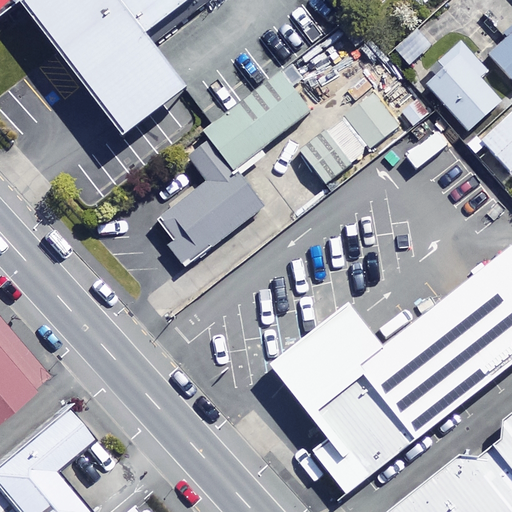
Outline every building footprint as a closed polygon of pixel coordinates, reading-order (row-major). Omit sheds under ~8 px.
[(0,0),(0,33),(36,1),(35,0),(0,0)] [(207,3),(205,0),(43,0),(46,3),(34,12),(136,147),(200,99),(156,41),(207,3)] [(328,13),(317,0),(316,0),(285,23),(295,37),(328,13)] [(431,47),(415,32),(396,52),(411,67),(431,47)] [(511,34),(488,56),(511,82),(511,34)] [(487,76),(459,45),(437,64),(445,74),(428,89),(469,136),(502,107),(480,82),(487,76)] [(335,72),(348,87),(377,62),(363,47),(335,72)] [(212,144),(236,177),(311,118),(280,79),(206,137),(212,144)] [(371,95),(297,153),(326,190),(400,131),(371,95)] [(420,99),(398,113),(411,132),(433,117),(420,99)] [(511,173),(511,119),(484,146),(511,174),(511,173)] [(236,177),(212,144),(190,162),(210,187),(162,224),(174,239),(166,245),(187,272),(264,212),(236,177)] [(336,325),(397,281),(389,271),(358,294),(326,249),(296,271),(336,325)] [(510,371),(455,305),(314,420),(352,466),(332,482),(349,503),(510,371)] [(0,415),(45,378),(0,324),(0,415)] [(89,438),(62,406),(0,457),(0,493),(15,511),(87,511),(89,511),(53,468),(89,438)] [(511,511),(511,433),(415,511),(511,511)] [(162,511),(149,495),(128,511),(162,511)] [(11,511),(0,498),(0,511),(11,511)]
